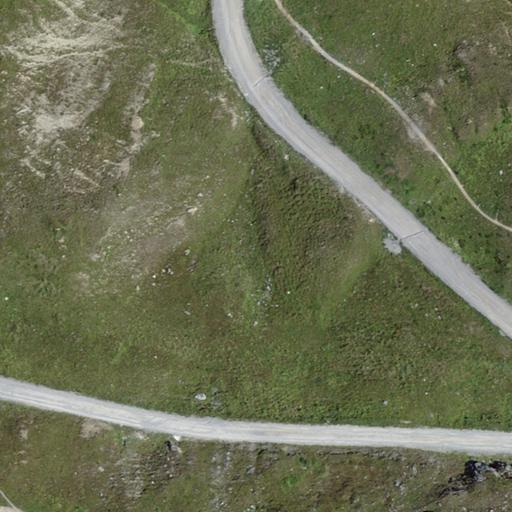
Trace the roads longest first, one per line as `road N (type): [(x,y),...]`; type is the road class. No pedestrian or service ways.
road 1 (track): [(0,389),(167,424),(438,441),(511,435)]
road 2 (track): [(228,0),(242,67),(284,114),(511,311)]
